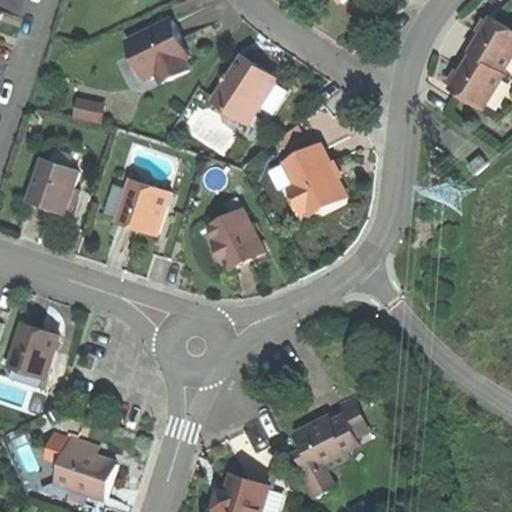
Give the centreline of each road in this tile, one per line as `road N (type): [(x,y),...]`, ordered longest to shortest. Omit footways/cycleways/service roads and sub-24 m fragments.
road 1 (residential): [(404,98),(388,225),(362,269),(196,345)]
road 2 (residential): [(0,256),(139,303),(196,345)]
road 3 (residential): [(404,98),(308,47),(251,0)]
road 4 (residential): [(196,345),(184,429),(157,511)]
